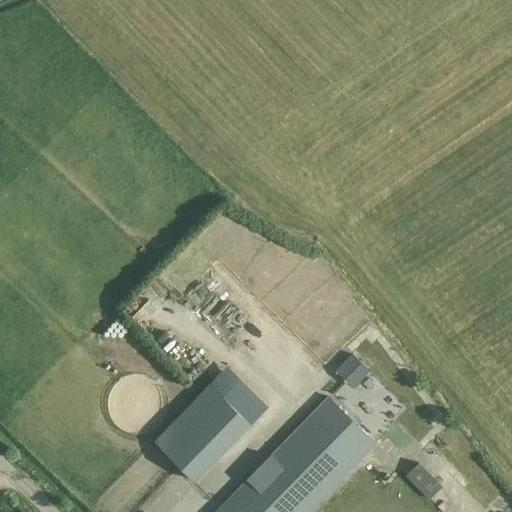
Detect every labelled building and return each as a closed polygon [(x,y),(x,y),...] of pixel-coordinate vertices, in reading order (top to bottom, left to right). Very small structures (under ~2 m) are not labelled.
[(341,365),(358,381),(369,370),(352,353),(341,365)] [(251,423),(210,384),(157,441),(198,480),(251,423)] [(307,511),(375,442),(328,396),(215,511),(307,511)] [(443,485),(420,462),(406,477),(429,499),(443,485)] [(192,484),(179,472),(164,490),(176,501),(192,484)]
